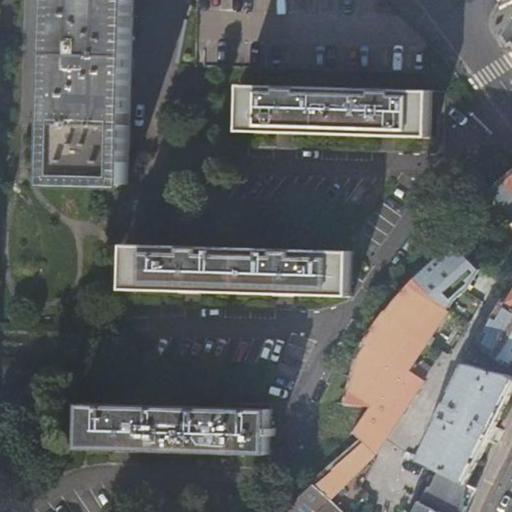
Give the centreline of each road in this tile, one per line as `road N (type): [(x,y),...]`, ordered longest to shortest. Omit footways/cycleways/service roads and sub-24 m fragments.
road 1 (residential): [(55,511),(97,498),(276,478),(395,260),(507,95)]
road 2 (unknown): [(358,329),(103,315)]
road 3 (unknown): [(457,176),(232,141)]
